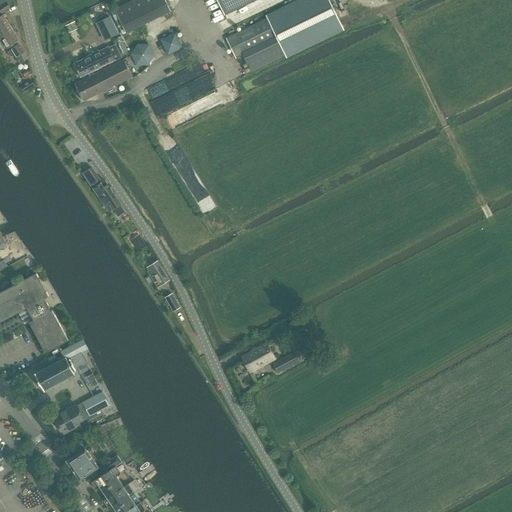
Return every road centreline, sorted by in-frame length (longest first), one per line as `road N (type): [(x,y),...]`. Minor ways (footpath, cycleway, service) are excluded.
road 1 (tertiary): [(299,511),(240,419),(140,222),(64,117),(23,0)]
road 2 (tertiary): [(92,511),(0,385)]
